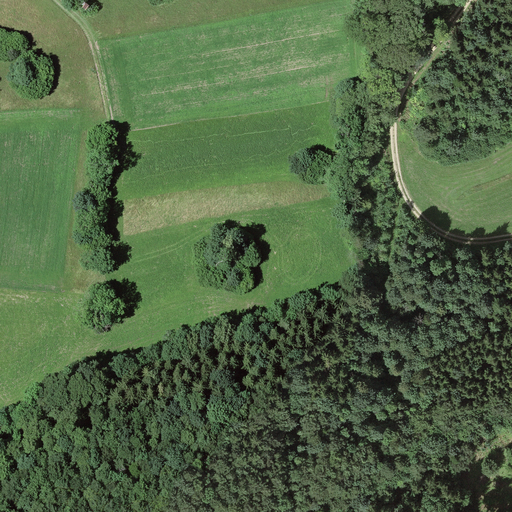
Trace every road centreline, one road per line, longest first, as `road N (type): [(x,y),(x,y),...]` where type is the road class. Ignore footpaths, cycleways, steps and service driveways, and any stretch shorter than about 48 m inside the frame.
road 1 (track): [(0,443),(25,430),(64,369),(85,292)]
road 2 (track): [(511,237),(441,234),(402,190)]
